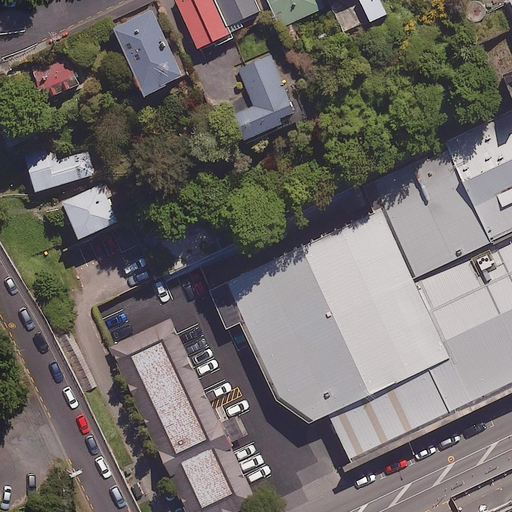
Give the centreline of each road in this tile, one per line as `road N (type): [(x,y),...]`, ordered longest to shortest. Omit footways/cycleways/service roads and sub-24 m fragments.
road 1 (residential): [(0,285),(112,511)]
road 2 (tertiary): [(365,511),(511,443)]
